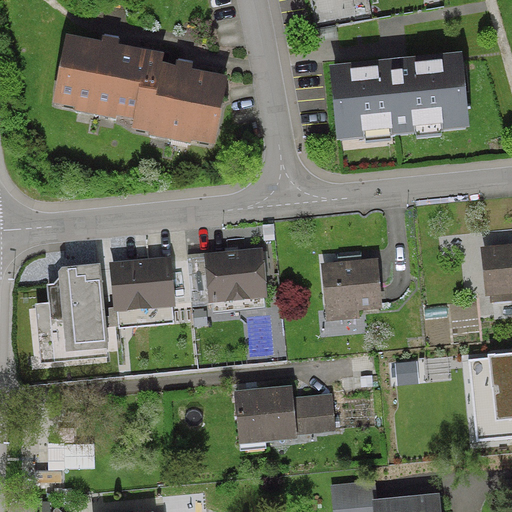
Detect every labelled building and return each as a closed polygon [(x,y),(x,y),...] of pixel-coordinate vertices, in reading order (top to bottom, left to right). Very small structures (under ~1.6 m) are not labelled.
[(134,121),(145,68),(157,70),(159,61),(115,52),(116,44),(101,41),(100,49),(67,42),(62,69),(60,69),(55,94),(58,94),(56,105),(78,110),(79,104),(113,111),(112,116),(134,121)] [(461,59),(335,75),(343,142),(469,126),(461,59)] [(217,110),(222,83),(189,76),(190,69),(175,66),(174,73),(157,70),(145,68),(134,121),(132,131),(151,134),(153,129),(187,135),(186,141),(208,145),(211,134),(213,135),(218,110),(217,110)] [(486,294),(511,291),(511,252),(483,255),(486,294)] [(262,297),(258,255),(186,262),(190,304),(226,301),(232,308),(241,307),(245,299),(262,297)] [(190,304),(186,262),(111,269),(115,312),(128,310),(133,318),(143,316),(146,309),(190,304)] [(327,312),(376,307),(373,266),(359,267),(359,264),(337,266),(337,269),(323,271),(327,312)] [(238,443),(293,438),(289,393),(234,398),(238,443)] [(332,431),(329,400),(309,402),(312,432),(332,431)] [(373,511),(436,511),(436,502),(368,509),(365,487),(330,490),(332,511),(350,511),(373,509),(373,511)]
